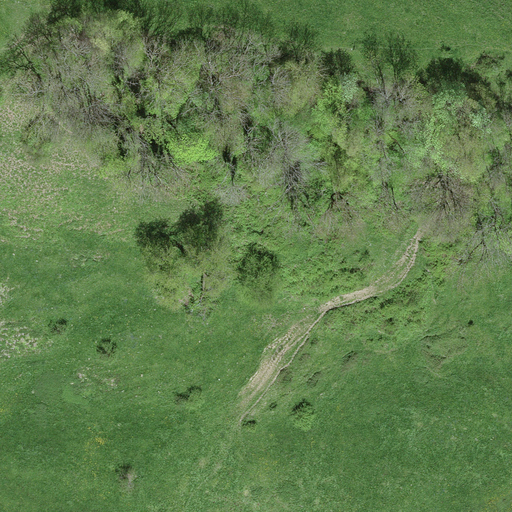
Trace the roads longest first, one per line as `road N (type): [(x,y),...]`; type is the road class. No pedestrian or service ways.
road 1 (track): [(161,511),(260,374),(297,336),(333,306),(381,290),(454,200),(511,189)]
road 2 (track): [(106,0),(0,58)]
